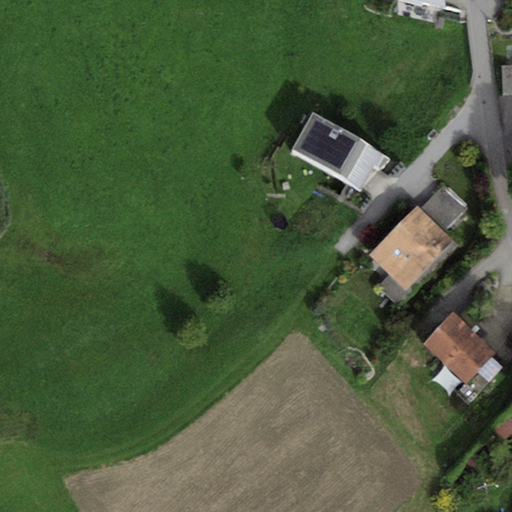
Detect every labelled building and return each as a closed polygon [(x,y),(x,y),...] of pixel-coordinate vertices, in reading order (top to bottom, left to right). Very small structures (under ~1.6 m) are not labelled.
[(394,0),(394,4),(446,17),(444,0),(394,0)] [(511,66),(503,67),(505,98),(511,97),(511,66)] [(388,152),(310,109),(285,154),(363,197),(388,152)] [(422,205),(371,254),(405,289),(456,241),(422,205)] [(454,312),(424,344),(466,383),(496,352),(454,312)]
